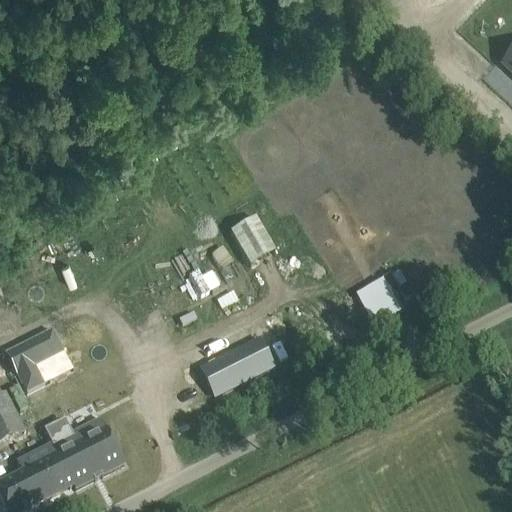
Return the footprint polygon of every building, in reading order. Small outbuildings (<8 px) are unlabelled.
[(415,0),(427,10),(435,0),(415,0)] [(482,55),(511,18),(511,0),(492,0),(461,38),(482,55)] [(251,268),(279,255),(262,218),(234,231),(251,268)] [(224,292),(214,269),(192,279),(184,262),(140,282),(153,310),(164,306),(169,317),(224,292)] [(0,333),(18,326),(0,281),(0,333)] [(53,334),(23,349),(33,367),(34,367),(35,369),(64,355),(53,334)] [(215,399),(271,371),(257,343),(201,371),(215,399)] [(33,367),(16,376),(27,396),(44,387),(35,369),(34,367),(33,367)] [(0,396),(0,446),(28,433),(9,392),(0,396)] [(45,431),(44,431),(51,446),(52,446),(74,489),(73,489),(75,493),(124,468),(101,421),(87,428),(72,436),(64,422),(45,432),(45,431)] [(22,475),(0,485),(0,505),(3,511),(28,511),(73,489),(74,489),(52,446),(51,446),(16,464),(22,475)]
